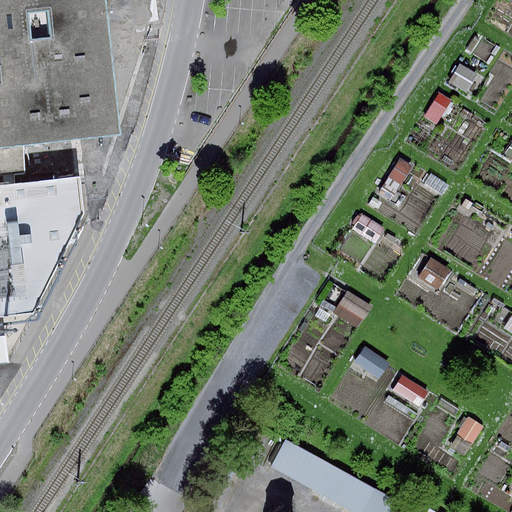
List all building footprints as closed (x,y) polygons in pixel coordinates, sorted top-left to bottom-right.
[(0,0),(0,318),(34,314),(85,214),(81,177),(16,184),(15,175),(27,174),(24,147),(123,136),(108,0),(0,0)] [(469,53),(477,41),(472,37),(464,49),(469,53)] [(474,77),(475,75),(457,64),(446,82),(464,93),(465,92),(471,95),(480,81),(474,77)] [(435,125),(449,102),(436,93),(421,117),(435,125)] [(511,160),(511,141),(510,140),(501,154),(511,160)] [(410,167),(398,159),(385,179),(398,187),(410,167)] [(445,187),(435,180),(433,184),(431,188),(440,194),(445,187)] [(466,211),(471,204),(462,199),(458,205),(466,211)] [(377,229),(353,212),(344,225),(357,234),(359,231),(370,239),(377,229)] [(492,227),(486,223),(483,228),(489,231),(492,227)] [(395,240),(385,233),(382,238),(391,245),(395,240)] [(448,271),(428,258),(415,278),(435,291),(448,271)] [(477,292),(464,284),(461,289),(474,296),(477,292)] [(361,319),(369,306),(344,291),(334,308),(324,302),(323,305),(332,310),(331,312),(350,323),(354,315),(361,319)] [(503,305),(492,298),(488,304),(499,311),(503,305)] [(511,312),(501,329),(511,336),(511,312)] [(305,324),(301,322),(296,330),(301,332),(305,324)] [(388,362),(362,346),(351,362),(377,379),(388,362)] [(425,391),(399,375),(389,390),(416,406),(425,391)] [(481,427),(465,417),(454,435),(470,444),(481,427)] [(231,482),(261,430),(252,425),(222,477),(231,482)] [(362,511),(375,489),(286,440),(271,468),(351,511),(362,511)] [(508,448),(498,442),(495,447),(504,453),(508,448)] [(511,511),(511,491),(499,484),(489,500),(511,511)]
